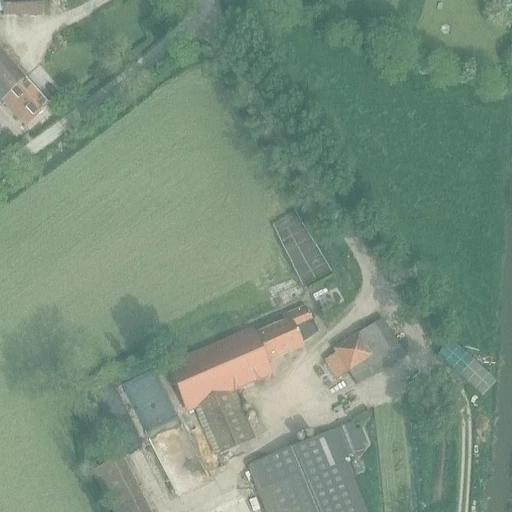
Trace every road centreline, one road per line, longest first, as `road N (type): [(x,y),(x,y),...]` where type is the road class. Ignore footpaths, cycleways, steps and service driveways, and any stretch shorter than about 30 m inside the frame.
road 1 (unclassified): [(199,18),(226,47),(421,361)]
road 2 (unknown): [(388,308),(328,341),(281,415),(382,386),(421,361)]
road 3 (unclassified): [(0,170),(199,18)]
